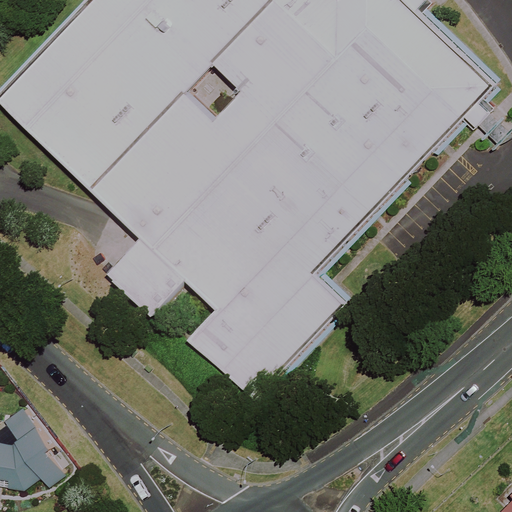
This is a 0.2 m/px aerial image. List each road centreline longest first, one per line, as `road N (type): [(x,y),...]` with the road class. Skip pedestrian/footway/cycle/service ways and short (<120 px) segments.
road 1 (unclassified): [(114,431),(253,510)]
road 2 (unclassified): [(114,431),(0,319)]
road 3 (tertiary): [(275,511),(369,444),(409,434)]
road 4 (tertiary): [(409,434),(511,341)]
